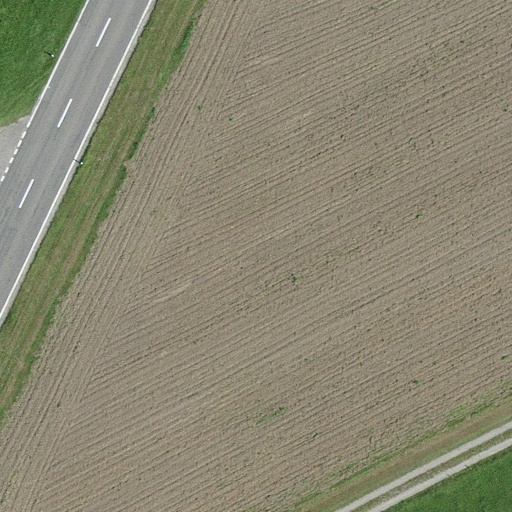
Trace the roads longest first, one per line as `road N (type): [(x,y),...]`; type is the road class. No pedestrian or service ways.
road 1 (secondary): [(128,0),(0,266)]
road 2 (track): [(374,511),(511,444)]
